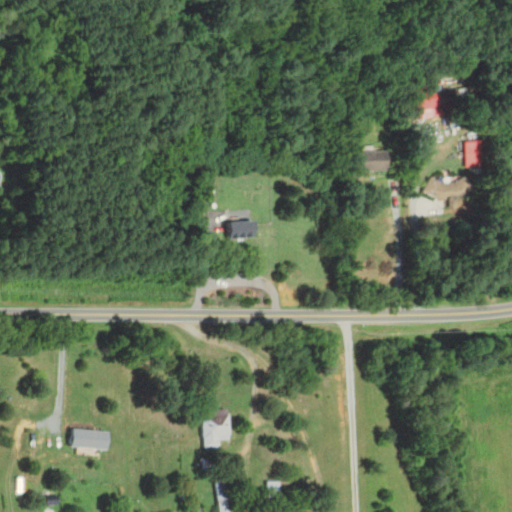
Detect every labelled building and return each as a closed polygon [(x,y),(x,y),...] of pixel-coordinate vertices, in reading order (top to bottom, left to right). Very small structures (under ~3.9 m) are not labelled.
[(462,108),(462,90),(428,90),(428,108),(462,108)] [(382,171),(382,151),(350,151),(350,171),(382,171)] [(511,155),(499,156),(499,205),(511,204),(511,155)] [(421,182),(423,200),(465,195),(463,178),(421,182)] [(226,223),(226,239),(254,239),(254,223),(226,223)] [(200,448),(218,448),(218,441),(227,441),(227,410),(200,410),(200,448)] [(95,457),(46,457),(46,466),(95,466),(95,457)] [(217,511),(233,511),(228,472),(212,475),(217,511)] [(276,498),(276,484),(266,484),(266,498),(276,498)]
